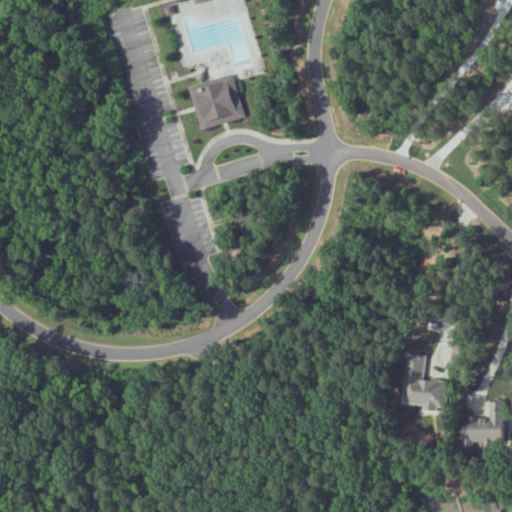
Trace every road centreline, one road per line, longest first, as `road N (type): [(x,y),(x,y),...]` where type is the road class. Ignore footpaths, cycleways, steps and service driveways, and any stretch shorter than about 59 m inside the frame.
road 1 (residential): [(0,303),(52,340),(126,356),(221,335),(276,291),(301,260),(324,205),(329,158),(314,48),(324,0)]
road 2 (residential): [(328,149),(426,173),(511,240)]
